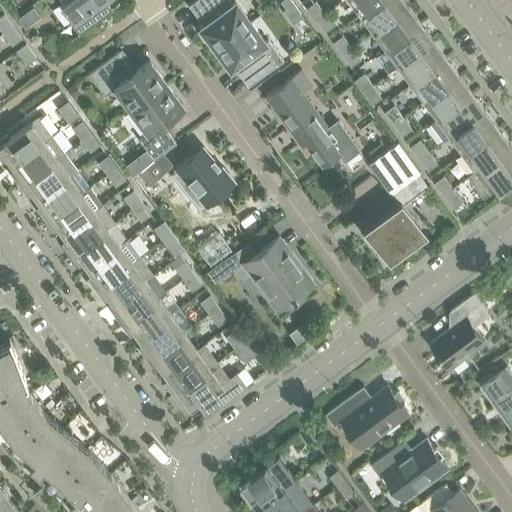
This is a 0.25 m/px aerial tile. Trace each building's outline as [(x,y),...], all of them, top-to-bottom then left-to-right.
[(59,0),(73,19),(69,22),(78,35),(111,10),(104,0),(59,0)] [(233,0),(231,2),(229,0),(192,0),(188,3),(202,23),(199,25),(214,46),(249,20),(234,0),(233,0)] [(314,0),(304,7),(313,19),(323,12),(314,0)] [(349,0),(359,13),(375,0),(349,0)] [(375,0),(359,13),(371,30),(407,4),(404,0),(375,0)] [(25,24),(41,13),(34,3),(19,15),(25,24)] [(371,30),(384,47),(420,21),(407,4),(371,30)] [(324,12),(323,12),(313,19),(314,20),(315,19),(324,31),(334,23),(325,11),(324,12)] [(0,15),(0,30),(1,32),(11,25),(3,13),(0,15)] [(264,40),(249,20),(214,46),(229,67),(232,65),(247,84),(282,58),(267,38),(264,40)] [(384,47),(397,65),(433,39),(420,21),(384,47)] [(21,38),(11,25),(1,32),(11,45),(21,38)] [(332,41),(340,53),(350,45),(342,34),(332,41)] [(397,65),(410,82),(445,56),(433,39),(397,65)] [(35,56),(25,42),(15,49),(26,63),(35,56)] [(360,58),(350,45),(340,53),(350,65),(360,58)] [(113,87),(129,109),(165,82),(148,59),(132,71),(117,51),(87,73),(103,94),(113,87)] [(410,82),(423,100),(458,73),(445,56),(410,82)] [(1,60),(0,60),(0,87),(14,78),(1,60)] [(300,70),(264,96),(301,145),(304,143),(320,164),(336,153),(343,162),(360,150),(337,119),(332,122),(327,126),(301,91),(311,84),(300,70)] [(352,80),(361,91),(371,84),(363,72),(352,80)] [(423,100),(435,117),(471,91),(458,73),(423,100)] [(74,82),(66,88),(73,97),(80,91),(74,82)] [(182,105),(165,82),(129,109),(146,131),(137,137),(148,152),(170,135),(160,121),(182,105)] [(380,96),(371,84),(361,91),(370,104),(380,96)] [(439,143),(449,136),(448,134),(484,108),(471,91),(435,117),(437,119),(427,126),(439,143)] [(67,121),(77,113),(67,99),(57,106),(67,121)] [(383,110),(392,122),(402,115),(393,103),(383,110)] [(448,134),(449,136),(461,152),(497,125),(484,108),(448,134)] [(411,127),(402,115),(392,122),(401,135),(411,127)] [(0,135),(0,159),(5,166),(49,134),(36,116),(8,136),(5,131),(0,135)] [(71,127),(80,138),(89,131),(81,120),(71,127)] [(461,152),(474,169),(510,143),(497,125),(461,152)] [(99,144),(89,131),(80,138),(89,152),(99,144)] [(51,132),(49,134),(5,166),(18,184),(64,150),(51,132)] [(170,135),(148,152),(153,158),(162,151),(175,142),(170,135)] [(409,146),(417,157),(427,150),(419,138),(409,146)] [(390,193),(390,192),(397,201),(361,228),(384,260),(423,231),(402,203),(427,185),(418,172),(419,171),(397,140),(367,162),(390,193)] [(511,168),(511,146),(510,143),(474,169),(464,176),(477,194),(494,182),(497,185),(511,174),(509,171),(511,168)] [(204,206),(233,182),(219,166),(217,168),(200,147),(174,169),(204,206)] [(77,167),(64,150),(18,184),(31,201),(75,169),(77,167)] [(437,163),(427,150),(417,157),(427,170),(437,163)] [(171,166),(161,153),(137,174),(147,186),(171,166)] [(97,162),(105,173),(115,166),(107,155),(97,162)] [(130,160),(124,165),(131,174),(137,170),(130,160)] [(125,179),(115,166),(105,173),(115,187),(125,179)] [(31,201),(43,218),(88,186),(75,169),(31,201)] [(433,181),(441,193),(451,186),(442,174),(433,181)] [(43,218),(56,236),(94,208),(100,203),(88,186),(43,218)] [(462,200),(451,186),(441,193),(452,207),(462,200)] [(122,197),(131,208),(141,201),(132,190),(122,197)] [(150,214),(141,201),(131,208),(141,221),(150,214)] [(100,203),(94,208),(56,236),(69,253),(113,221),(100,203)] [(126,238),(113,221),(69,253),(82,271),(126,238)] [(153,228),(161,239),(171,232),(163,221),(153,228)] [(181,246),(171,232),(161,239),(171,253),(181,246)] [(210,266),(231,249),(217,233),(196,250),(210,266)] [(242,261),(251,275),(255,272),(270,292),(266,295),(275,307),(311,281),(278,235),(242,261)] [(94,288),(131,261),(139,256),(126,238),(82,271),(94,288)] [(139,256),(131,261),(94,288),(107,306),(151,273),(139,256)] [(174,266),(182,278),(192,270),(184,259),(174,266)] [(202,284),(192,270),(182,278),(192,291),(202,284)] [(164,291),(151,273),(107,306),(120,323),(158,295),(157,295),(164,291)] [(501,273),(492,280),(497,287),(506,280),(501,273)] [(489,283),(483,287),(488,295),(494,290),(489,283)] [(439,352),(450,366),(486,340),(475,324),(490,313),(474,291),(451,308),(459,319),(431,340),(440,352),(439,352)] [(199,302),(207,312),(218,305),(209,294),(199,302)] [(120,323),(133,340),(170,313),(158,295),(120,323)] [(228,318),(218,305),(207,312),(218,326),(228,318)] [(133,340),(145,358),(183,330),(170,313),(133,340)] [(301,322),(288,332),(295,341),(308,332),(301,322)] [(224,335),(233,347),(243,340),(234,328),(224,335)] [(145,358),(158,375),(196,348),(183,330),(145,358)] [(0,424),(13,441),(33,458),(29,464),(37,471),(41,466),(58,480),(73,496),(68,500),(75,509),(80,504),(85,511),(137,511),(129,498),(110,471),(87,448),(62,427),(44,410),(29,391),(28,391),(26,384),(27,383),(10,336),(8,337),(10,341),(0,345),(0,424)] [(254,354),(243,340),(233,347),(244,361),(254,354)] [(202,343),(196,348),(158,375),(171,393),(215,360),(202,343)] [(228,377),(215,360),(171,393),(179,404),(184,400),(189,407),(200,399),(202,403),(212,396),(217,403),(244,383),(235,372),(228,377)] [(511,427),(511,426),(511,373),(506,365),(480,384),(511,427)] [(342,418),(362,445),(408,411),(402,402),(404,401),(405,398),(399,391),(397,390),(394,392),(388,384),(365,400),(357,389),(326,412),(335,424),(342,418)] [(316,437),(307,426),(299,432),(308,444),(316,437)] [(404,498),(449,466),(427,437),(408,451),(401,441),(372,463),(381,476),(385,473),(404,498)] [(250,492),(260,507),(297,479),(279,455),(240,484),(248,493),(250,492)] [(329,476),(337,486),(346,479),(338,469),(329,476)] [(301,511),(314,503),(297,479),(260,507),(264,511),(301,511)] [(354,490),(346,479),(337,486),(345,496),(354,490)] [(437,511),(477,511),(459,487),(454,491),(447,482),(418,503),(424,511),(427,511),(434,507),(437,511)] [(0,511),(13,503),(1,485),(0,485),(0,511)] [(399,511),(391,502),(379,511),(399,511)] [(0,511),(20,511),(13,503),(0,511)] [(321,511),(314,503),(301,511),(321,511)]
